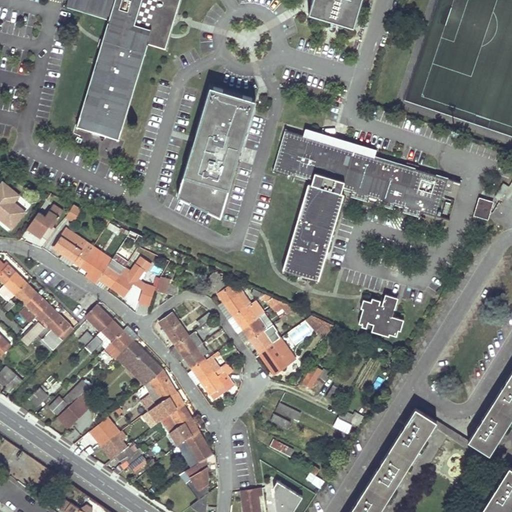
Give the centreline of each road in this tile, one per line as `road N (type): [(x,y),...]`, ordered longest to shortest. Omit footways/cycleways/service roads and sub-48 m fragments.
road 1 (residential): [(216,421),(245,403),(253,373),(211,305),(182,296),(141,327)]
road 2 (residential): [(511,236),(411,385)]
road 3 (secondary): [(0,411),(145,511)]
road 4 (residential): [(0,244),(39,254),(141,327)]
road 5 (residential): [(411,385),(332,511)]
road 6 (residential): [(511,344),(461,409),(411,385)]
road 7 (residential): [(141,327),(216,421)]
